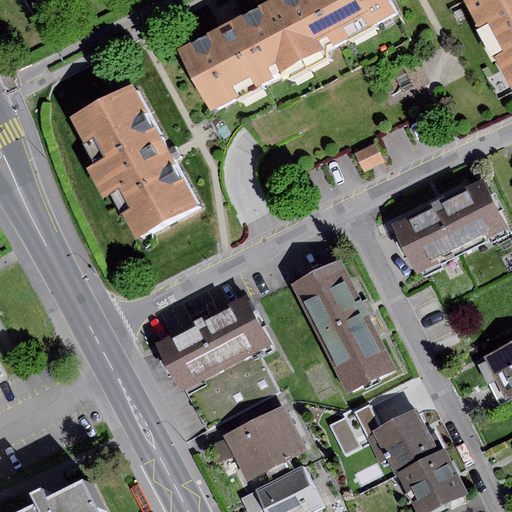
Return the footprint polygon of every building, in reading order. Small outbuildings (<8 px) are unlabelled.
[(283,0),(274,5),(307,67),(400,18),(390,0),(283,0)] [(511,0),(464,0),(511,93),(511,92),(511,0)] [(307,67),(274,5),(228,29),(183,53),(216,115),(307,67)] [(79,123),(144,241),(202,209),(173,155),(138,91),(79,123)] [(375,145),(356,154),(364,171),(384,162),(375,145)] [(509,230),(485,181),(446,200),(443,195),(435,199),(429,202),(431,206),(392,225),(416,274),(509,230)] [(292,285),(349,396),(399,370),(368,309),(342,259),(292,285)] [(271,344),(247,298),(157,346),(181,391),(185,389),(257,351),(271,344)] [(511,395),(511,343),(485,357),(507,398),(511,395)] [(257,351),(185,389),(207,431),(280,393),(257,351)] [(378,466),(388,461),(374,432),(386,427),(379,414),(384,404),(374,400),(350,412),(378,466)] [(307,450),(284,406),(224,436),(226,440),(234,457),(247,482),(265,473),(270,483),(294,471),(288,460),(307,450)] [(396,472),(439,451),(420,411),(386,427),(374,432),(388,461),(394,473),(396,472)] [(234,457),(226,440),(215,443),(215,465),(234,457)] [(439,451),(396,472),(416,511),(430,511),(467,494),(444,449),(439,451)] [(266,509),(267,511),(311,511),(322,507),(302,467),(294,471),(270,483),(256,490),(266,509)] [(260,511),(266,509),(256,490),(241,498),(247,511),(260,511)] [(41,511),(102,511),(92,491),(54,510),(49,500),(38,505),(41,511)] [(143,492),(134,497),(142,511),(147,511),(152,510),(143,492)]
